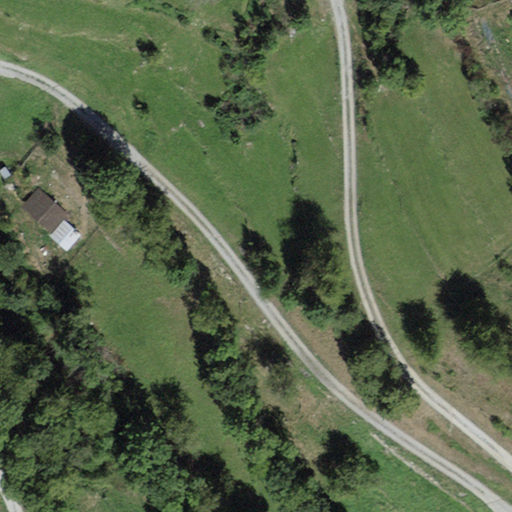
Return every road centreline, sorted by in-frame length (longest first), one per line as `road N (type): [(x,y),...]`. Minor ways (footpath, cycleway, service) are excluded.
road 1 (track): [(0,68),(40,81),(121,147),(225,250),(302,352),(382,431),(504,511)]
road 2 (track): [(511,461),(430,401),(385,345),(353,245),(347,18),(340,0)]
